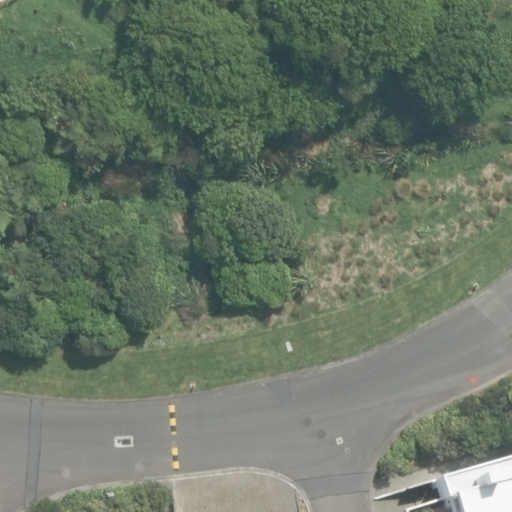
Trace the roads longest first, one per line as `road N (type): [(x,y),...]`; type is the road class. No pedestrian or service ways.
road 1 (residential): [(335,415),(144,437),(0,432)]
road 2 (residential): [(511,313),(427,371),(335,415)]
